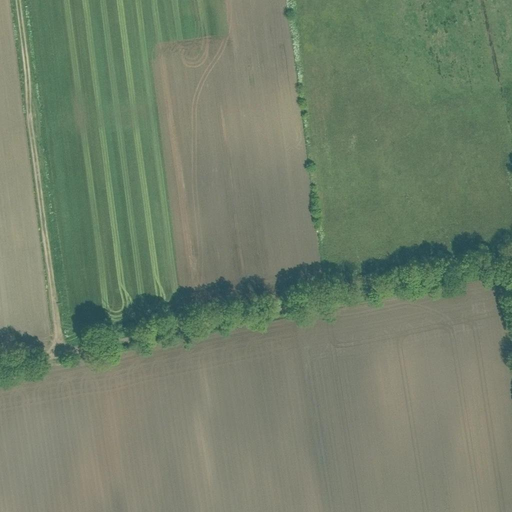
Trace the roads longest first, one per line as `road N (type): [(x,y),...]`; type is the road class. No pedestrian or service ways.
road 1 (track): [(60,353),(18,0)]
road 2 (unclassified): [(0,367),(299,305)]
